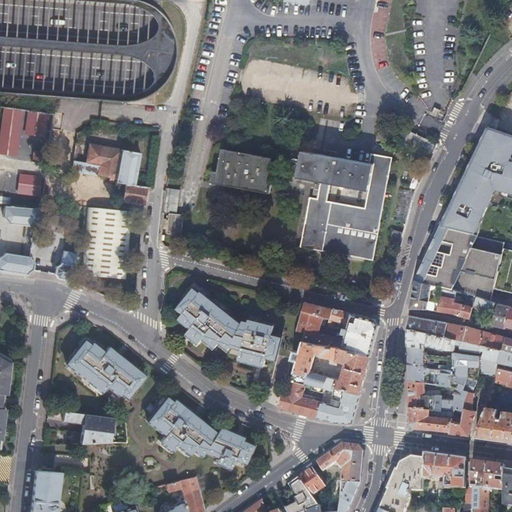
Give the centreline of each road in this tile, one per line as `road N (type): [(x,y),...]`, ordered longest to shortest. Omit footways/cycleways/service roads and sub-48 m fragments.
road 1 (motorway): [(0,67),(132,78),(511,77)]
road 2 (motorway): [(511,26),(134,27),(0,16)]
road 3 (residential): [(394,314),(457,134),(511,60)]
road 4 (residential): [(394,314),(152,256)]
road 5 (residential): [(44,289),(18,511)]
road 6 (residential): [(334,432),(281,421),(211,391),(149,344)]
road 7 (residential): [(334,432),(222,511)]
road 8 (residential): [(511,454),(379,435)]
road 9 (unknown): [(373,96),(325,102),(245,86)]
road 10 (residential): [(379,435),(394,314)]
road 11 (residential): [(149,344),(115,316),(44,289)]
